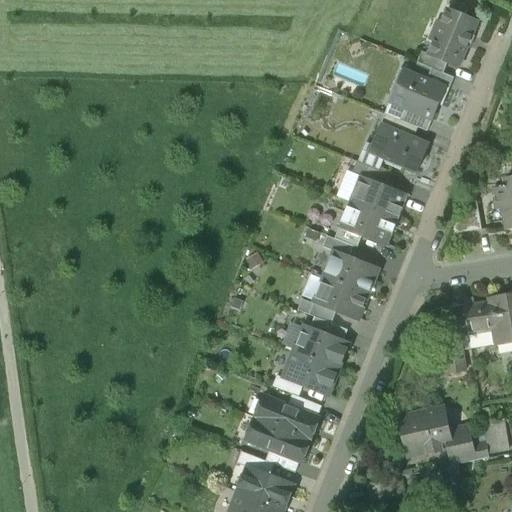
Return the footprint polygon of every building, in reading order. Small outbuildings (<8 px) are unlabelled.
[(448,10),(429,55),(448,63),(459,67),(477,23),(448,10)] [(429,55),(422,52),(418,63),(432,69),(444,74),(448,63),(429,55)] [(427,80),(400,69),(390,93),(393,94),(390,103),(432,121),(439,105),(442,107),(449,89),(427,80)] [(444,74),(432,69),(427,80),(449,89),(454,78),(444,74)] [(432,121),(406,110),(401,121),(418,128),(427,131),(432,121)] [(401,121),(385,114),(380,125),(382,126),(413,139),(418,128),(401,121)] [(413,139),(382,126),(371,154),(417,173),(428,145),(413,139)] [(390,175),(357,162),(352,173),(360,176),(386,186),(390,175)] [(386,186),(360,176),(350,202),(398,221),(408,195),(386,186)] [(511,178),(511,179),(511,185),(511,187),(506,188),(506,187),(502,187),(502,189),(495,190),(498,210),(504,209),(507,231),(511,229),(511,178)] [(475,193),(468,194),(454,231),(459,233),(481,230),(475,193)] [(398,221),(350,202),(339,228),(361,237),(387,247),(398,221)] [(361,237),(339,228),(335,239),(353,247),(357,248),(361,237)] [(335,239),(327,236),(323,248),(334,252),(349,258),(353,247),(335,239)] [(349,258),(334,252),(324,278),(368,296),(379,270),(349,258)] [(368,296),(324,278),(314,304),(336,313),(358,322),(368,296)] [(511,295),(490,299),(491,303),(495,331),(497,340),(511,337),(511,295)] [(314,304),(302,300),(298,311),(315,317),(331,324),(332,324),(336,313),(314,304)] [(491,303),(464,307),(469,336),(495,331),(491,303)] [(464,307),(436,312),(447,375),(466,372),(460,337),(469,336),(464,307)] [(348,330),(332,324),(331,324),(315,317),(310,329),(344,342),(348,330)] [(310,329),(304,326),(294,352),(339,370),(349,344),(344,342),(310,329)] [(339,370),(294,352),(284,378),(303,386),(329,396),(339,370)] [(284,378),(278,376),(273,387),(292,395),(299,397),(303,386),(284,378)] [(299,397),(292,395),(288,406),(318,418),(322,407),(299,397)] [(288,406),(264,396),(255,419),(311,441),(319,418),(318,418),(288,406)] [(442,410),(419,415),(420,421),(401,425),(397,431),(399,440),(405,443),(406,443),(409,456),(427,452),(428,454),(442,451),(442,449),(448,448),(472,443),(468,427),(447,431),(442,410)] [(311,441),(255,419),(246,441),(270,450),(300,462),(302,463),(311,441)] [(472,443),(448,448),(452,466),(489,458),(487,444),(473,447),(472,443)] [(300,462),(270,450),(266,462),(275,465),(295,473),(300,462)] [(266,462),(241,452),(237,464),(248,468),(270,476),(275,465),(266,462)] [(270,476),(248,468),(238,493),(238,494),(282,511),(293,485),(270,476)] [(282,511),(238,494),(230,511),(282,511)]
